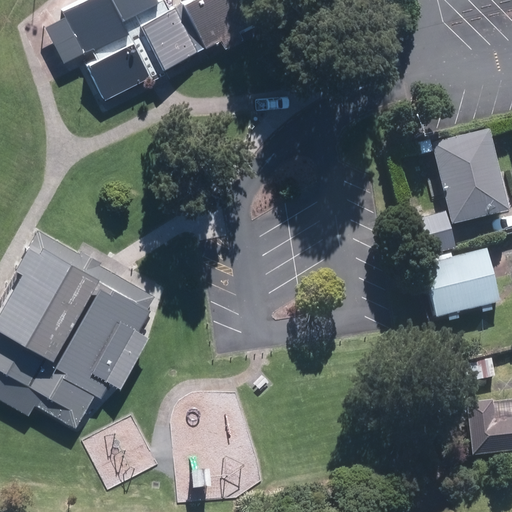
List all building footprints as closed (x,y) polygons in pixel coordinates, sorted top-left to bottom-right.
[(77,0),(57,10),(101,98),(222,38),(227,48),(268,28),(253,0),(185,0),(163,11),(157,0),(77,0)] [(483,133),(432,146),(453,224),(504,210),(483,133)] [(409,223),(418,257),(453,248),(444,214),(409,223)] [(33,236),(0,294),(0,399),(26,414),(31,406),(72,429),(102,376),(118,384),(147,333),(131,324),(146,298),(33,236)] [(421,268),(433,318),(496,302),(484,252),(421,268)] [(460,365),(464,385),(496,378),(492,358),(460,365)] [(465,404),(471,455),(511,450),(511,420),(493,423),(490,401),(465,404)]
